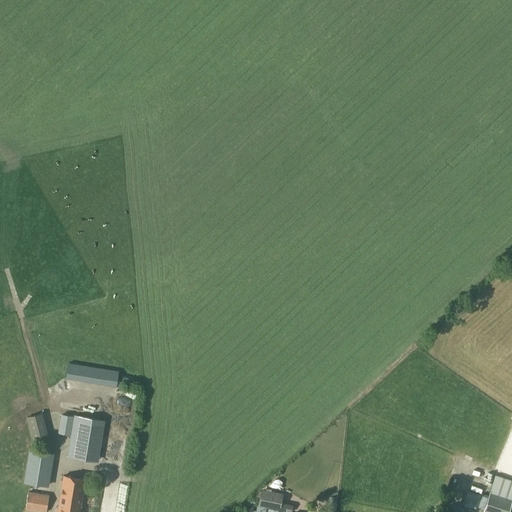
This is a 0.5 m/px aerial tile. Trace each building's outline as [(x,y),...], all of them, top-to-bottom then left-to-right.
[(48,385),(53,396),(98,375),(93,364),(48,385)] [(26,418),(32,441),(49,436),(42,413),(26,418)] [(59,432),(70,434),(73,416),(62,414),(59,432)] [(93,460),(100,420),(74,415),(68,456),(93,460)] [(30,450),(25,482),(47,486),(52,454),(30,450)] [(511,479),(496,474),(490,492),(511,499),(511,479)] [(58,511),(78,511),(84,479),(64,475),(58,511)] [(471,483),(482,486),(484,480),(473,477),(471,483)] [(25,509),(42,511),(46,511),(49,495),(28,491),(25,509)] [(261,492),(258,506),(269,508),(288,511),(291,511),(292,505),(281,503),(282,497),(261,492)] [(486,502),(484,509),(483,511),(484,511),(508,511),(511,500),(511,499),(490,492),(488,498),(486,502)] [(478,506),(484,509),(486,502),(488,498),(482,496),(478,506)] [(89,510),(90,499),(84,498),(82,509),(89,510)]
